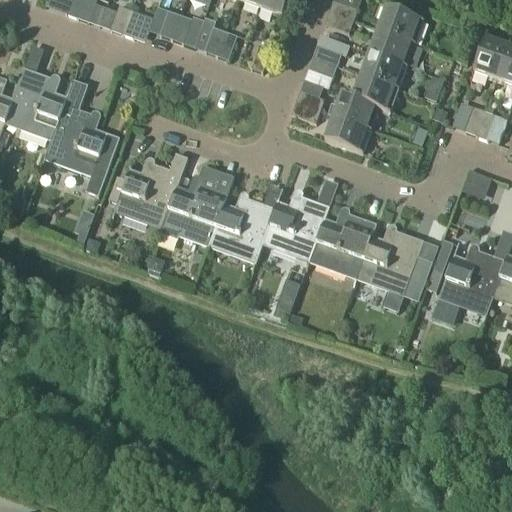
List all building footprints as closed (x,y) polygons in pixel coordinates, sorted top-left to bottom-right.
[(58,19),(63,0),(39,0),(36,12),(58,19)] [(83,0),(71,0),(64,19),(75,23),(83,0)] [(97,3),(87,0),(83,0),(75,23),(88,28),(97,3)] [(238,0),(237,5),(259,13),(263,0),(238,0)] [(263,0),(259,13),(281,21),(280,25),(287,28),(294,9),(287,7),(289,0),(263,0)] [(356,15),(333,7),(328,18),(352,27),(356,15)] [(130,15),(118,11),(109,36),(121,40),(130,15)] [(377,36),(415,51),(424,26),(386,12),(377,36)] [(142,20),(130,15),(121,40),(133,44),(142,20)] [(171,45),(179,21),(167,16),(159,41),(171,45)] [(348,39),(352,27),(328,18),(324,30),(348,39)] [(182,49),(191,25),(179,21),(171,45),(182,49)] [(216,62),(225,38),(213,33),(204,57),(216,62)] [(408,73),(415,51),(377,36),(369,59),(408,73)] [(227,66),(227,65),(236,42),(225,38),(216,62),(227,66)] [(496,85),(509,47),(486,39),(472,76),(496,85)] [(511,90),(511,47),(509,47),(496,85),(511,90)] [(262,79),(262,78),(270,54),(258,50),(249,74),(262,79)] [(341,60),(316,51),(312,64),(336,72),(341,60)] [(399,96),(408,73),(369,59),(361,82),(399,96)] [(332,84),(336,72),(312,64),(307,75),(332,84)] [(49,149),(74,89),(73,88),(67,106),(50,100),(55,87),(24,75),(13,104),(1,132),(49,149)] [(391,119),(399,96),(361,82),(354,102),(353,104),(379,113),(378,114),(391,119)] [(13,104),(0,99),(0,91),(2,86),(0,85),(0,135),(1,132),(13,104)] [(74,89),(49,149),(42,169),(88,186),(82,203),(96,208),(119,148),(89,137),(93,125),(77,119),(86,93),(74,89)] [(295,107),(320,116),(324,105),(299,96),(295,107)] [(353,104),(354,102),(340,97),(331,121),(371,135),(378,114),(379,113),(353,104)] [(315,129),(320,116),(295,107),(291,120),(315,129)] [(453,108),(445,132),(459,136),(466,113),(453,108)] [(484,117),(472,113),(463,137),(476,141),(484,117)] [(496,121),(484,117),(476,141),(487,145),(496,121)] [(362,159),(371,135),(331,121),(323,145),(362,159)] [(402,145),(412,151),(421,137),(411,131),(402,145)] [(0,136),(0,149),(4,151),(8,139),(0,136)] [(160,238),(187,164),(175,160),(169,176),(150,169),(146,180),(129,175),(113,222),(160,238)] [(176,192),(160,238),(207,254),(224,209),(228,197),(232,183),(231,182),(231,184),(202,174),(202,173),(201,172),(193,198),(176,192)] [(464,176),(457,192),(489,205),(496,189),(464,176)] [(260,256),(277,208),(281,198),(269,193),(262,210),(243,204),(240,215),(224,209),(207,254),(255,270),(260,256)] [(307,271),(328,212),(298,202),(294,214),(277,208),(260,256),(307,271)] [(354,287),(371,242),(375,230),(344,220),(340,231),(324,225),(307,271),(354,287)] [(371,242),(354,287),(404,304),(423,247),(391,236),(387,247),(371,242)] [(82,252),(85,243),(78,240),(75,249),(82,252)] [(490,304),(505,265),(475,254),(470,267),(453,261),(437,305),(484,321),(490,304)] [(511,311),(511,260),(507,258),(505,265),(490,304),(511,311)] [(286,286),(300,291),(304,280),(290,275),(286,286)]
